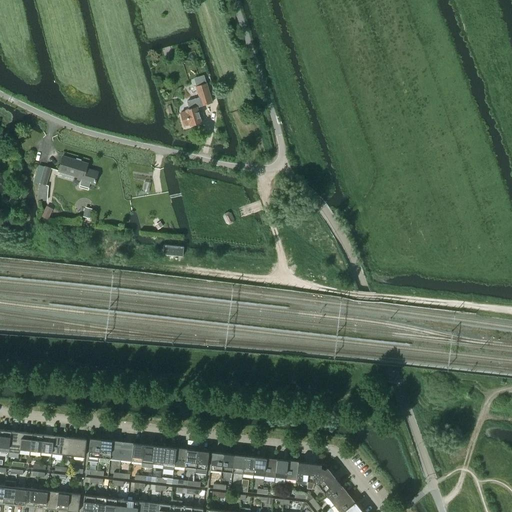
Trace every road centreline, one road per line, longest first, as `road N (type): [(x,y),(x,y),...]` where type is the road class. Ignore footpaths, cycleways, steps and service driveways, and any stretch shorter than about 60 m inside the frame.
road 1 (residential): [(382,511),(333,450),(0,412)]
road 2 (track): [(511,311),(163,267)]
road 3 (unclassified): [(279,162),(234,165),(83,131),(0,93)]
road 4 (unclassified): [(279,162),(233,0)]
road 5 (track): [(439,504),(460,483),(486,407),(511,390)]
road 6 (track): [(254,167),(289,284)]
